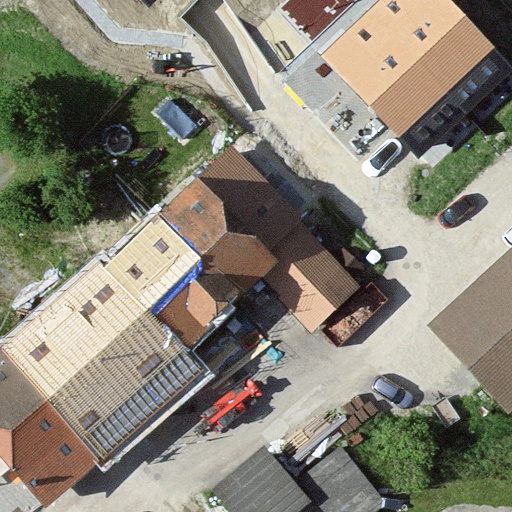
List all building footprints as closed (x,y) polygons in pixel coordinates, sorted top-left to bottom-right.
[(507,71),(440,0),(389,0),(328,57),(418,153),(507,71)] [(365,285),(232,141),(99,263),(180,351),(250,286),(303,343),(365,285)] [(511,245),(427,326),(509,413),(511,410),(511,245)] [(180,351),(99,263),(40,317),(141,427),(200,372),(180,351)] [(0,462),(45,511),(48,511),(141,427),(40,317),(0,354),(0,462)] [(306,457),(325,511),(341,511),(379,499),(359,439),(306,457)] [(292,511),(304,501),(258,451),(215,490),(235,511),(292,511)]
